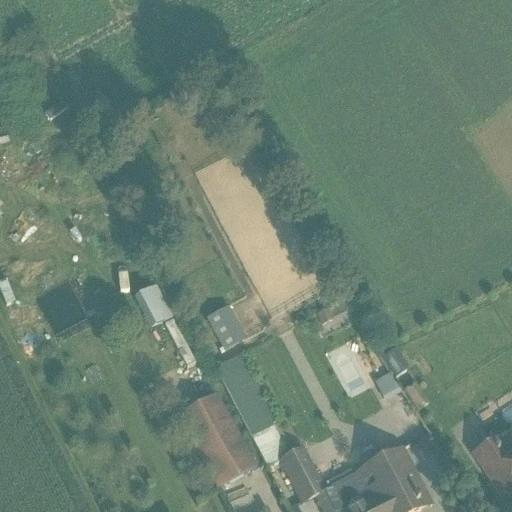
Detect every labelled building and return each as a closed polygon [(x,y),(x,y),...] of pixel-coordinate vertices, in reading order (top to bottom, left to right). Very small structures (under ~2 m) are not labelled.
[(131,282),(140,279),(133,258),(124,261),(131,282)] [(155,292),(133,303),(149,335),(171,324),(155,292)] [(174,349),(182,344),(171,325),(163,329),(174,349)] [(395,382),(408,374),(395,353),(382,361),(395,382)] [(416,511),(415,509),(418,508),(415,504),(413,505),(410,498),(420,493),(401,454),(380,464),(379,463),(375,462),(368,466),(367,469),(367,471),(330,492),(322,492),(302,454),(292,460),(240,360),(214,373),(266,474),(277,468),(300,511),(316,503),(320,511),(416,511)] [(383,407),(399,398),(387,380),(373,387),(383,407)] [(417,416),(428,409),(414,388),(402,395),(417,416)] [(215,400),(176,421),(215,494),(255,473),(215,400)] [(511,511),(511,437),(500,446),(497,442),(472,460),(506,511),(511,511)]
